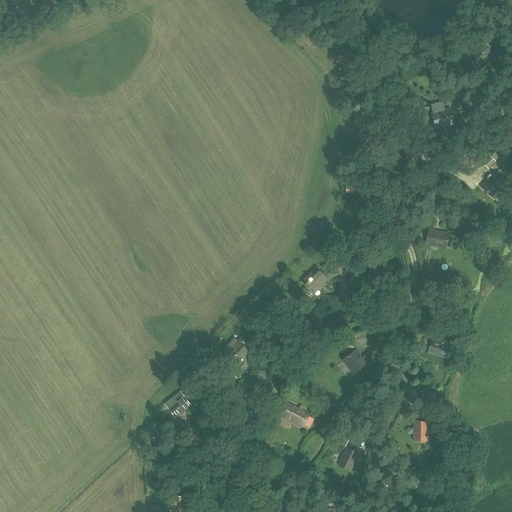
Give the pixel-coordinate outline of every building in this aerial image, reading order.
[(291,11),(286,4),(280,8),(286,15),(291,11)] [(481,66),(492,51),(482,43),(476,51),(478,52),(472,60),(481,66)] [(354,71),(356,66),(359,56),(341,50),(337,62),(337,64),(354,71)] [(503,56),(495,66),(501,73),(510,62),(503,56)] [(369,69),(361,73),(365,83),(374,79),(369,69)] [(464,93),(457,86),(452,92),(459,99),(464,93)] [(465,94),(458,99),(472,113),(477,107),(465,94)] [(446,126),(456,124),(452,109),(451,109),(451,107),(449,108),(449,110),(433,115),(436,127),(446,124),(446,126)] [(372,148),(378,141),(382,136),(368,123),(360,133),(358,135),(372,148)] [(496,152),(485,165),(489,169),(491,166),(495,170),(502,163),(498,159),(500,156),(496,152)] [(492,196),(505,181),(494,171),(491,175),(492,176),(482,187),(492,196)] [(443,200),(451,194),(442,181),(433,188),(443,200)] [(370,188),(359,187),(359,194),(369,195),(370,188)] [(446,249),(446,244),(448,234),(429,230),(427,243),(426,246),(446,249)] [(349,266),(358,258),(352,251),(343,259),(349,266)] [(314,294),(328,280),(320,271),(305,285),(314,294)] [(450,351),(453,339),(443,336),(443,337),(434,335),(431,346),(450,351)] [(338,342),(341,347),(351,342),(348,338),(338,342)] [(236,365),(249,350),(239,342),(226,356),(236,365)] [(354,373),(366,364),(355,350),(344,360),(354,373)] [(242,383),(235,386),(241,398),(249,394),(242,383)] [(176,418),(192,406),(184,396),(169,408),(176,418)] [(309,415),(286,403),(280,415),(303,427),(309,415)] [(428,422),(415,422),(414,441),(427,441),(428,422)] [(189,435),(179,423),(172,428),(182,440),(189,435)] [(194,438),(185,445),(191,452),(199,445),(194,438)] [(180,459),(184,455),(178,448),(174,452),(180,459)] [(353,462),(357,453),(346,448),(338,467),(350,472),(354,462),(353,462)] [(257,469),(252,461),(241,468),(246,476),(257,469)] [(182,511),(182,496),(169,497),(164,497),(164,511),(182,511)]
